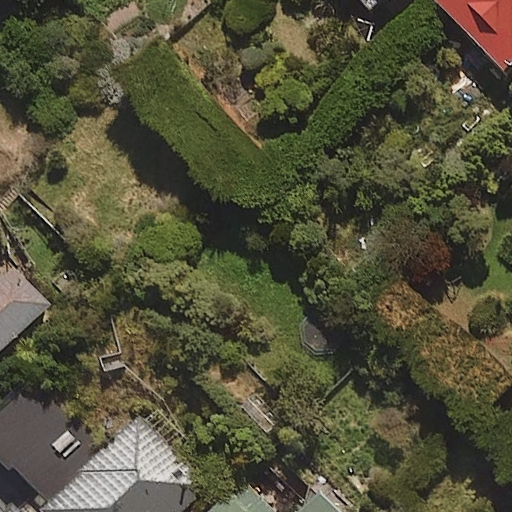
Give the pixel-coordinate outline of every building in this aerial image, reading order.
[(358,0),(385,26),(411,0),(358,0)] [(511,0),(453,0),(444,9),(511,79),(511,0)] [(0,289),(0,366),(54,309),(16,272),(0,289)] [(36,381),(0,418),(0,455),(41,495),(24,511),(192,511),(217,487),(144,417),(111,452),(36,381)] [(270,511),(250,492),(230,511),(270,511)]
